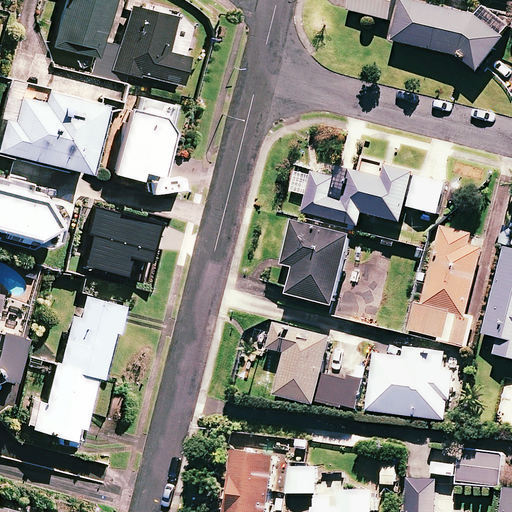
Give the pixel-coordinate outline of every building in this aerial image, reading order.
[(111,0),(63,0),(53,48),(98,58),(111,0)] [(396,0),(352,0),(350,11),(391,21),(396,0)] [(481,18),(406,0),(396,43),(462,59),(482,75),(511,29),(511,20),(484,9),(481,18)] [(175,15),(129,5),(115,71),(181,85),(187,57),(167,53),(175,15)] [(102,105),(13,84),(0,139),(0,152),(86,173),(102,105)] [(173,105),(132,97),(116,175),(137,179),(139,171),(159,175),(173,105)] [(337,179),(313,173),(312,177),(306,175),(301,195),(307,196),(303,213),(361,228),(364,214),(404,224),(408,207),(439,215),(446,185),(387,170),(385,180),(351,172),(345,195),(333,192),(337,179)] [(5,180),(0,178),(0,243),(29,250),(30,245),(42,248),(56,241),(63,213),(56,203),(43,199),(44,195),(27,191),(30,181),(7,174),(5,180)] [(354,238),(295,223),(285,265),(297,268),(290,296),(337,307),(354,238)] [(473,234),(443,227),(423,305),(417,304),(410,331),(442,339),(441,342),(468,349),(475,320),(467,318),(483,251),(470,248),(473,234)] [(511,251),(507,251),(486,335),(501,339),(497,356),(511,359),(511,251)] [(121,306),(77,294),(59,361),(55,360),(44,401),(32,397),(24,426),(70,439),(73,425),(80,427),(94,377),(98,378),(111,330),(115,331),(121,306)] [(278,396),(358,415),(366,379),(345,375),(344,378),(325,374),(333,339),(275,325),(269,350),(288,354),(278,396)] [(0,378),(15,382),(26,338),(0,331),(0,378)] [(446,353),(407,349),(406,359),(375,355),(367,422),(403,426),(405,416),(449,421),(455,373),(444,372),(446,353)] [(505,455),(471,452),(470,465),(461,464),(459,484),(502,488),(505,455)] [(272,511),(279,459),(236,453),(229,511),(272,511)] [(395,486),(398,467),(384,466),(382,484),(395,486)] [(316,468),(289,468),(289,494),(316,494),(316,468)] [(344,492),(344,479),(317,478),(316,511),(375,511),(376,493),(344,492)] [(436,511),(438,482),(406,481),(405,509),(408,509),(408,511),(436,511)] [(511,511),(511,489),(506,489),(503,511),(511,511)]
